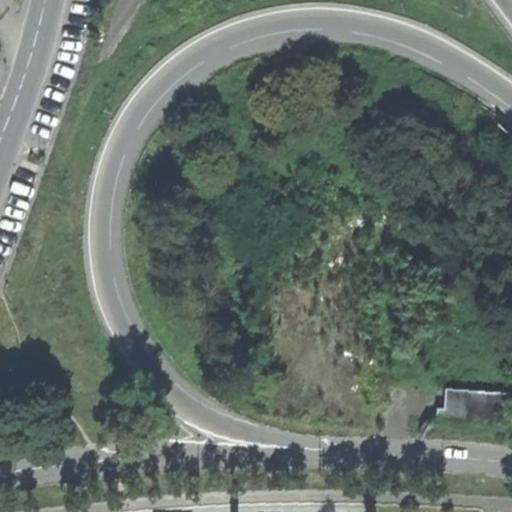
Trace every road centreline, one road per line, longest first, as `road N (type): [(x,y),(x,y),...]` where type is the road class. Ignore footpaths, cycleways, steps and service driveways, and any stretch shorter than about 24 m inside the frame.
road 1 (trunk): [(511,454),(286,439),(219,421),(170,387),(137,341),(107,245),(118,164),(145,111),(177,75),(257,32),(318,22),(404,36),(511,96)]
road 2 (secondary): [(511,466),(225,453),(0,471)]
road 3 (unclassified): [(0,134),(47,0)]
